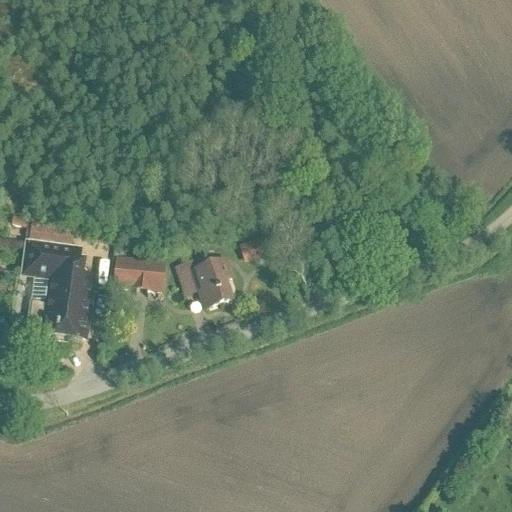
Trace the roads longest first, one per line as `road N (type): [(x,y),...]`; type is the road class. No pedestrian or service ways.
road 1 (unclassified): [(0,404),(84,394),(432,267),(511,217)]
road 2 (track): [(511,410),(443,511)]
